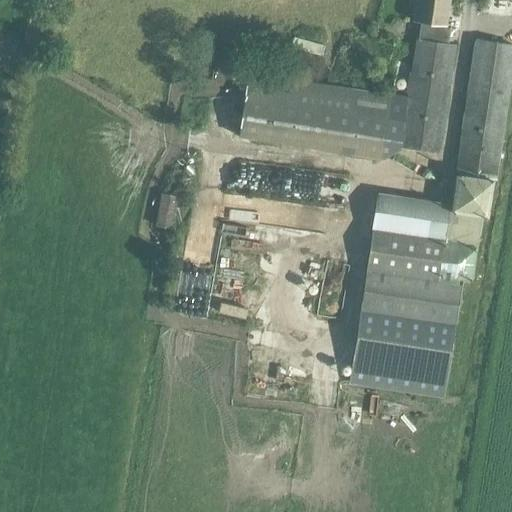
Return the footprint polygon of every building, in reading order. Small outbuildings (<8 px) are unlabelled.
[(451,0),(416,0),(414,19),(422,21),(437,23),(436,30),(451,32),(452,23),(448,22),(451,0)] [(408,96),(400,144),(440,151),(457,44),(449,43),(451,32),(436,30),(437,23),(422,21),(419,37),(417,37),(408,96)] [(453,203),(380,192),(350,379),(445,394),(463,279),(472,280),(477,246),(479,246),(484,214),(488,215),(494,177),(497,178),(511,77),(511,44),(476,39),(456,171),(457,172),(453,203)] [(240,135),(383,157),(393,94),(250,72),(240,135)] [(177,195),(161,192),(155,224),(171,227),(177,195)]
